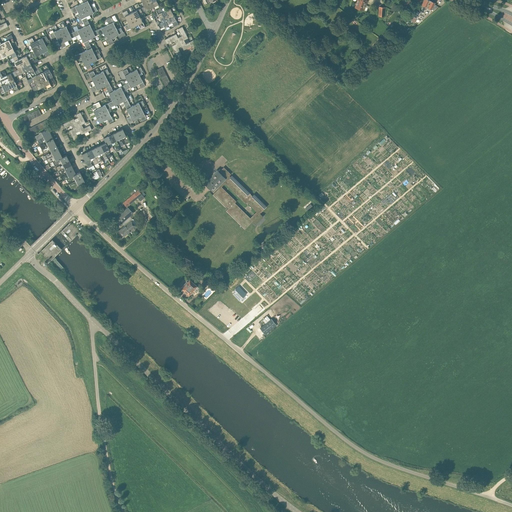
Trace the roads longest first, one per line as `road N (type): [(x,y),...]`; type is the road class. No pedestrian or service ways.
road 1 (unclassified): [(487,496),(349,444),(76,208)]
road 2 (tertiary): [(297,511),(92,320)]
road 3 (track): [(94,354),(249,511)]
road 4 (residential): [(136,149),(114,124),(71,150),(53,123),(62,120)]
